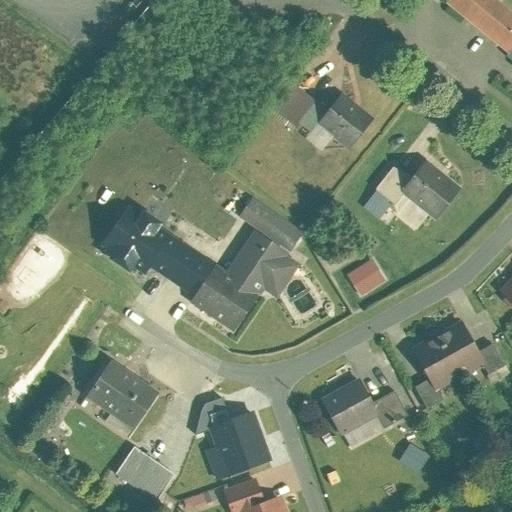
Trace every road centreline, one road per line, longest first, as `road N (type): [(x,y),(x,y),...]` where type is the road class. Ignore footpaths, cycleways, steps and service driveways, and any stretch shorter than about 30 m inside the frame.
road 1 (residential): [(270,379),(459,278),(511,213)]
road 2 (residential): [(511,130),(340,0)]
road 3 (residential): [(270,379),(315,511)]
road 4 (residential): [(157,335),(217,367),(270,379)]
